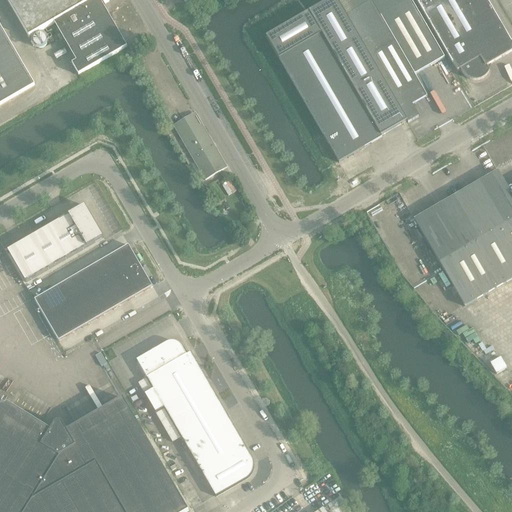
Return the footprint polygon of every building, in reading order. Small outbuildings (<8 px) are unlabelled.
[(6,0),(30,39),(59,22),(81,60),(72,65),(79,76),(127,48),(99,0),(6,0)] [(336,0),(329,0),(266,37),(339,164),(382,138),(381,137),(407,122),(336,0)] [(336,0),(407,122),(408,123),(419,117),(414,108),(413,106),(415,105),(428,97),(415,75),(445,58),(411,0),(336,0)] [(490,72),(489,71),(487,67),(511,52),(511,43),(486,0),(416,0),(458,72),(460,70),(464,75),(464,76),(465,77),(467,78),(468,79),(469,80),(471,80),(473,81),(474,81),(476,81),(477,81),(479,81),(480,81),(481,80),(483,79),(484,79),(485,78),(486,77),(487,76),(488,75),(488,74),(489,73),(490,72)] [(0,25),(0,106),(35,86),(0,25)] [(174,126),(181,139),(206,181),(227,168),(201,124),(195,114),(174,126)] [(498,172),(415,221),(465,307),(511,279),(511,195),(498,172)] [(85,206),(8,250),(26,282),(104,238),(85,206)] [(35,300),(59,342),(153,287),(129,246),(35,300)] [(153,390),(145,395),(156,414),(165,409),(188,448),(215,496),(216,498),(246,480),(248,479),(250,477),(251,476),(252,474),(253,472),(254,469),(254,467),(254,465),(254,462),(253,460),(252,458),(191,353),(187,356),(186,355),(182,348),(181,346),(180,345),(178,344),(176,343),(174,342),(172,342),(170,342),(168,343),(167,344),(157,349),(156,347),(152,350),(153,352),(142,358),(137,361),(147,378),(147,379),(153,390)] [(99,355),(94,358),(100,369),(106,365),(99,355)] [(0,511),(188,511),(189,511),(123,399),(67,431),(63,425),(63,424),(62,424),(61,423),(60,423),(59,423),(58,423),(57,423),(57,424),(56,425),(55,425),(51,431),(7,404),(6,406),(3,404),(5,401),(3,404),(0,402),(1,400),(0,399),(0,511)]
